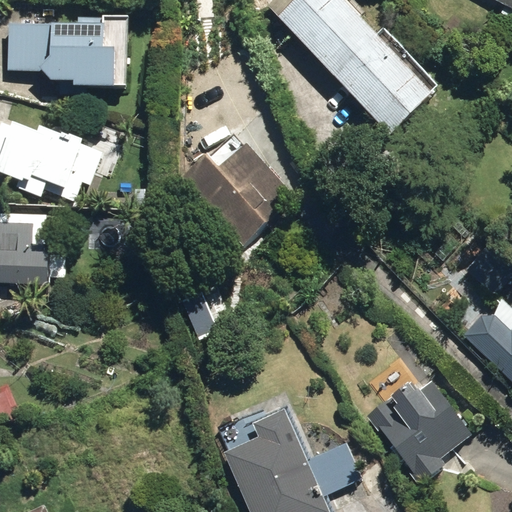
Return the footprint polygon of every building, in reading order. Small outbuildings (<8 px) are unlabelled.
[(392,139),(439,97),(346,0),(281,0),(272,9),(392,139)] [(511,0),(495,0),(509,7),(505,13),(511,17),(511,0)] [(131,91),(134,20),(107,19),(107,21),(82,20),(82,27),(56,26),(56,29),(12,26),(10,73),(48,75),(56,83),(62,83),(62,97),(89,98),(89,89),(131,91)] [(0,136),(0,174),(20,183),(17,191),(43,201),(47,192),(77,204),(83,184),(93,188),(104,155),(87,148),(89,143),(74,138),(74,141),(45,130),(43,136),(6,120),(0,136)] [(492,130),(503,138),(509,131),(498,123),(492,130)] [(186,181),(247,248),(270,227),(279,238),(291,228),(282,218),(301,201),(253,146),(225,171),(213,157),(186,181)] [(155,190),(135,191),(136,208),(155,208),(155,190)] [(0,300),(8,301),(8,286),(52,288),(54,248),(49,248),(49,217),(1,216),(1,225),(0,225),(0,300)] [(470,271),(497,296),(511,279),(511,262),(493,246),(470,271)] [(84,327),(95,327),(95,319),(84,319),(84,327)] [(467,338),(511,381),(511,331),(498,320),(485,319),(467,338)] [(477,439),(434,383),(419,394),(414,387),(397,400),(402,408),(398,410),(391,401),(369,418),(423,488),(450,467),(446,462),(477,439)] [(228,456),(252,511),(331,511),(325,499),(365,482),(349,445),(309,463),(288,416),(258,429),(262,441),(228,456)]
